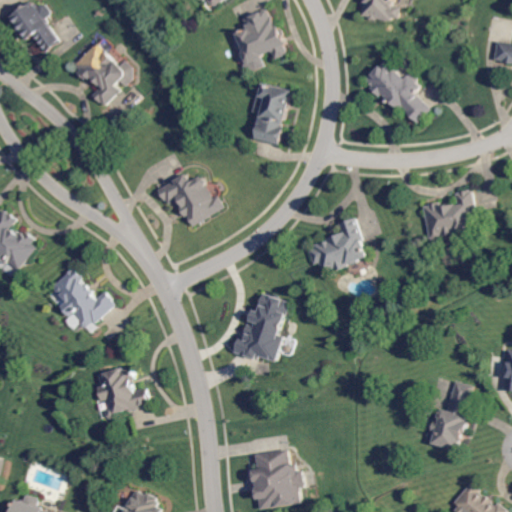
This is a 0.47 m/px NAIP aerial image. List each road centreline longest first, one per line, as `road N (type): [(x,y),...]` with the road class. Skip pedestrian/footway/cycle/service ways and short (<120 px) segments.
road 1 (residential): [(227,511),(207,379),(176,288),(124,215),(65,161),(0,76)]
road 2 (residential): [(176,288),(265,239),(327,167),(343,77),(326,0)]
road 3 (residential): [(332,154),(424,165),(511,143)]
